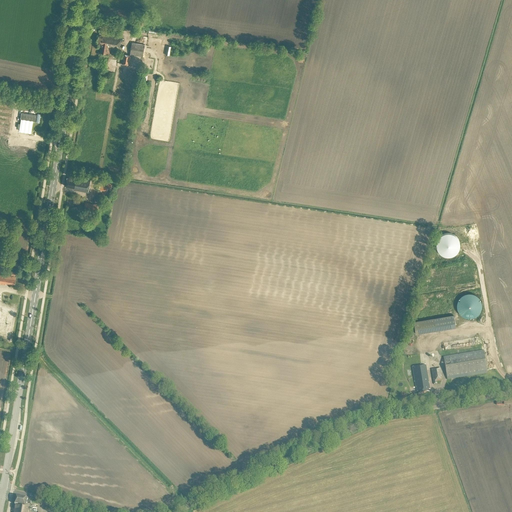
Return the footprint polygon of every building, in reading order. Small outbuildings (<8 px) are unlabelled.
[(135,25),(143,26),(143,23),(144,23),(145,18),(138,17),(138,20),(136,20),(135,25)] [(101,43),(100,52),(106,52),(107,46),(120,47),(121,37),(97,34),(96,42),(101,43)] [(129,54),(124,53),(122,63),(130,64),(132,54),(137,55),(136,58),(142,59),(145,44),(132,41),(129,54)] [(10,125),(12,116),(6,115),(6,114),(0,113),(0,124),(4,125),(4,124),(10,125)] [(36,115),(21,113),(20,119),(36,121),(36,115)] [(67,177),(65,186),(74,188),(74,190),(88,192),(90,179),(76,177),(76,179),(67,177)] [(107,191),(109,183),(101,181),(99,189),(107,191)] [(2,276),(0,275),(0,283),(6,285),(6,283),(15,284),(17,272),(12,271),(11,275),(13,276),(2,275),(2,276)] [(480,316),(481,294),(459,293),(458,315),(480,316)] [(414,321),(416,333),(456,327),(454,315),(414,321)] [(487,373),(484,351),(444,357),(448,379),(487,373)] [(429,393),(428,390),(429,390),(425,366),(413,368),(417,393),(418,392),(419,395),(429,393)] [(431,370),(434,385),(437,384),(437,382),(442,381),(441,377),(442,377),(440,368),(431,370)] [(16,498),(13,511),(36,511),(37,509),(34,508),(35,506),(31,505),(31,502),(27,501),(28,499),(16,498)]
